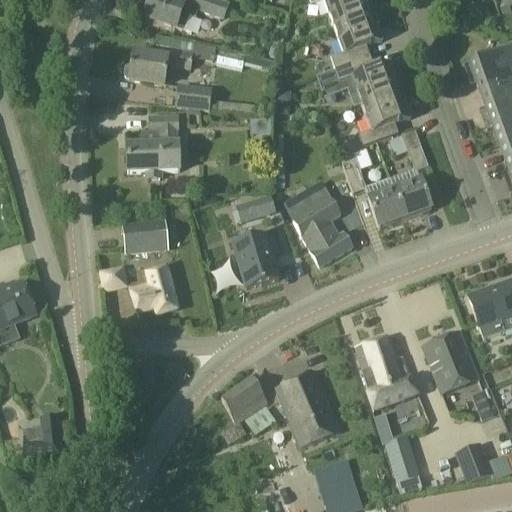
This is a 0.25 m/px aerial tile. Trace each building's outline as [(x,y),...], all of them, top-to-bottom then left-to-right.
[(156,0),(150,0),(144,22),(174,32),(184,35),(190,37),(195,21),(197,14),(224,22),(229,7),(209,0),(191,0),(188,10),(182,8),(156,0)] [(332,31),(373,16),(369,3),(367,4),(365,0),(306,0),(310,9),(323,4),(332,31)] [(330,63),(334,74),(369,61),(365,50),(382,45),(376,29),(378,29),(373,16),(332,31),(343,59),(330,63)] [(125,70),(123,79),(126,81),(128,81),(128,84),(163,89),(166,72),(190,75),(193,57),(168,53),(152,50),(151,59),(132,57),(130,68),(128,68),(125,70)] [(480,100),(511,88),(511,51),(468,67),(480,100)] [(324,77),(315,81),(320,95),(343,95),(346,94),(354,91),(360,108),(402,93),(397,80),(395,81),(389,66),(373,72),(369,61),(334,74),(324,77)] [(511,88),(480,100),(492,132),(511,125),(511,88)] [(174,111),(208,114),(211,93),(177,89),(174,111)] [(370,136),(358,141),(362,151),(398,139),(394,128),(410,122),(404,107),(406,106),(402,93),(360,108),(370,136)] [(278,107),(277,117),(287,118),(287,112),(283,107),(278,107)] [(138,149),(126,149),(126,177),(146,176),(147,183),(159,182),(159,176),(178,175),(177,148),(176,121),(148,122),(149,135),(138,136),(138,149)] [(511,125),(492,132),(503,165),(511,161),(511,125)] [(401,139),(413,174),(414,176),(417,176),(428,172),(414,134),(401,139)] [(352,198),(363,194),(365,193),(365,191),(352,157),(339,162),(352,198)] [(511,161),(503,165),(511,188),(511,161)] [(389,182),(404,223),(431,214),(417,176),(414,176),(413,174),(389,182)] [(389,182),(365,191),(365,193),(363,194),(367,203),(377,233),(404,223),(389,182)] [(291,224),(301,241),(319,271),(351,251),(343,237),(337,240),(329,225),(340,219),(329,200),(291,224)] [(269,201),(252,206),(257,221),(274,216),(269,201)] [(164,226),(122,230),(125,257),(167,253),(164,226)] [(246,292),(279,282),(272,259),(277,257),(272,238),(266,240),(265,237),(233,246),(246,292)] [(155,317),(156,318),(176,313),(165,270),(145,277),(147,282),(127,288),(138,322),(155,317)] [(122,272),(100,276),(103,290),(125,285),(122,272)] [(511,284),(468,300),(479,332),(511,320),(511,284)] [(0,294),(0,332),(35,319),(21,286),(0,294)] [(440,398),(477,383),(458,335),(421,350),(440,398)] [(418,398),(412,381),(410,382),(394,340),(355,350),(361,376),(358,377),(361,388),(364,386),(367,397),(366,397),(373,415),(418,398)] [(299,452),(340,436),(315,376),(274,393),(299,452)] [(235,427),(268,407),(252,381),(220,401),(235,427)] [(482,395),(471,400),(481,425),(492,420),(482,395)] [(265,411),(245,425),(254,439),(274,425),(265,411)] [(370,420),(380,445),(392,441),(382,416),(370,420)] [(41,432),(21,434),(24,463),(61,459),(58,430),(41,432)] [(406,442),(385,449),(397,488),(418,481),(406,442)] [(478,448),(454,458),(467,489),(491,479),(478,448)] [(360,511),(352,483),(349,484),(343,465),(313,474),(324,511),(360,511)] [(22,500),(45,498),(44,484),(21,486),(22,500)]
